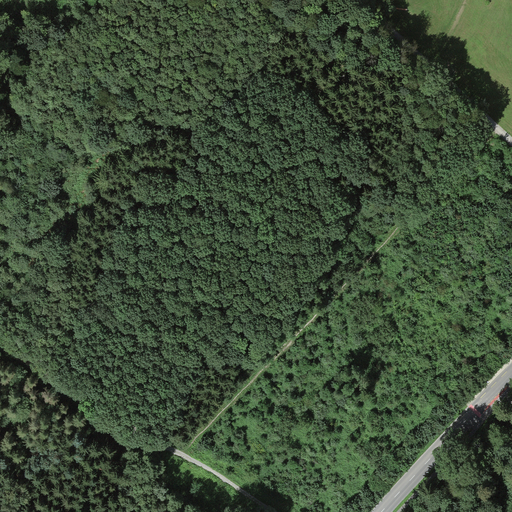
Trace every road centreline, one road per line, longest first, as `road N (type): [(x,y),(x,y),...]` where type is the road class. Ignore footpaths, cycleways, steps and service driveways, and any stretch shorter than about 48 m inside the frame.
road 1 (track): [(0,348),(119,428),(188,457),(274,511)]
road 2 (track): [(511,134),(349,0)]
road 3 (tertiary): [(383,511),(511,373)]
